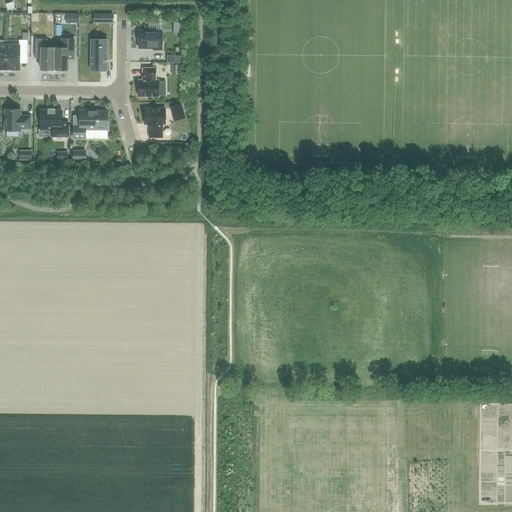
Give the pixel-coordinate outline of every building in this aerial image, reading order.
[(63,8),(63,19),(75,18),(75,8),(63,8)] [(93,14),(93,23),(112,23),(112,15),(93,14)] [(138,31),(138,48),(153,48),(153,50),(161,50),(161,31),(138,31)] [(35,39),(34,54),(41,54),(40,70),(41,70),(42,71),(47,71),(48,70),(54,70),(54,48),(47,48),(47,39),(35,39)] [(54,48),(54,70),(60,70),(61,72),(65,72),(66,70),(67,70),(67,59),(73,59),(74,39),(61,39),(61,48),(54,48)] [(6,46),(6,70),(19,70),(19,57),(27,58),(27,40),(19,40),(19,46),(6,46)] [(91,47),(91,70),(96,70),(96,71),(98,71),(98,70),(106,71),(106,40),(105,40),(105,47),(101,47),(101,46),(99,46),(99,47),(91,47)] [(138,81),(138,97),(158,97),(158,81),(155,81),(155,69),(142,69),(142,81),(138,81)] [(180,104),(170,107),(174,121),(184,119),(180,104)] [(38,130),(52,130),(52,137),(68,137),(68,123),(61,123),(61,110),(54,110),(54,109),(53,109),(53,110),(48,110),(48,109),(47,109),(47,110),(40,110),(40,130),(38,130)] [(144,109),(144,125),(149,125),(149,138),(162,138),(162,125),(165,125),(165,109),(144,109)] [(5,110),(5,131),(20,131),(20,129),(30,129),(30,117),(24,116),(24,118),(20,118),(20,110),(5,110)] [(73,126),(73,139),(85,139),(85,130),(107,130),(107,112),(92,112),(92,111),(79,111),(79,126),(73,126)] [(73,151),(73,160),(85,161),(85,152),(73,151)]
